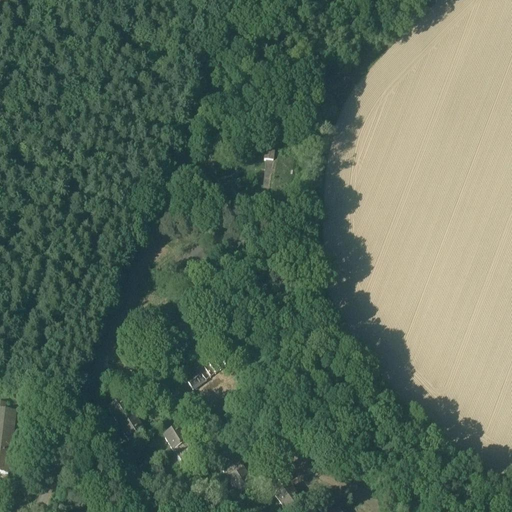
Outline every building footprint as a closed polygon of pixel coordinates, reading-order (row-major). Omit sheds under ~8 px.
[(275,154),(264,153),(263,162),(265,162),(262,190),(270,190),(272,171),(273,171),(275,154)] [(197,249),(183,259),(192,273),(207,263),(197,249)] [(192,273),(183,259),(168,269),(178,283),(192,273)] [(173,304),(159,314),(169,328),(183,318),(173,304)] [(159,314),(145,325),(155,339),(169,328),(159,314)] [(218,357),(185,381),(193,392),(226,368),(218,357)] [(122,401),(107,411),(117,427),(133,417),(122,401)] [(15,413),(5,412),(6,405),(0,404),(0,473),(8,475),(15,413)] [(143,433),(133,417),(117,427),(127,443),(143,433)] [(178,428),(162,438),(172,454),(188,444),(178,428)] [(188,444),(172,454),(182,470),(198,460),(188,444)] [(233,455),(217,465),(227,481),(243,471),(233,455)] [(243,471),(227,481),(237,497),(253,487),(243,471)] [(287,473),(277,480),(282,487),(292,479),(287,473)] [(289,488),(274,499),(283,511),(294,511),(303,506),(289,488)]
